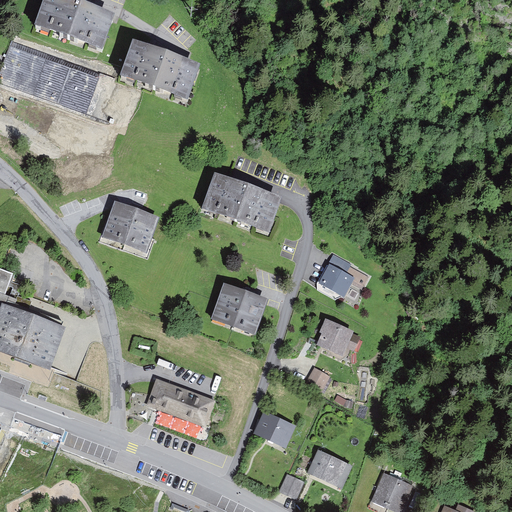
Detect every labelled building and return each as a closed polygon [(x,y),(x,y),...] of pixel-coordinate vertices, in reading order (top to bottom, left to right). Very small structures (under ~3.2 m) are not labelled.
[(116,12),(80,0),(43,0),(34,26),(102,50),(116,12)] [(202,62),(133,38),(120,74),(189,98),(202,62)] [(260,197),(260,195),(237,187),(237,189),(216,181),(210,196),(212,197),(208,208),(266,229),(270,217),(272,218),(277,203),(260,197)] [(155,221),(138,216),(141,209),(134,207),(132,214),(116,208),(111,224),(113,225),(109,236),(143,248),(147,236),(149,237),(155,221)] [(0,348),(47,366),(63,323),(15,305),(25,280),(15,277),(17,272),(0,266),(0,348)] [(359,291),(366,280),(347,269),(344,276),(330,268),(319,289),(334,298),(338,291),(342,294),(348,284),(359,291)] [(249,298),(252,291),(240,287),(237,294),(224,289),(219,304),(220,305),(216,316),(250,328),(254,317),(256,318),(262,303),(249,298)] [(342,357),(347,346),(355,349),(360,339),(325,323),(315,344),(342,357)] [(329,379),(315,371),(308,383),(322,391),(329,379)] [(211,404),(157,384),(149,405),(155,407),(203,425),(211,404)] [(264,411),(254,434),(286,448),(296,426),(264,411)] [(318,450),(308,472),(342,488),(352,466),(318,450)] [(281,490),(296,497),(303,482),(288,475),(281,490)] [(387,478),(383,488),(379,486),(372,502),(388,509),(390,505),(400,510),(410,488),(387,478)]
